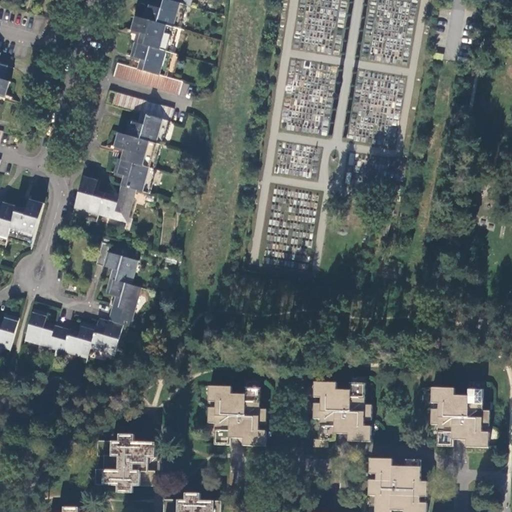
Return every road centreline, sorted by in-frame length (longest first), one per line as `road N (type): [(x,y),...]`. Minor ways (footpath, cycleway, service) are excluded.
road 1 (residential): [(505,511),(506,477),(461,475),(424,451),(343,448),(342,464),(239,460)]
road 2 (residential): [(89,0),(49,156),(60,198),(44,260)]
